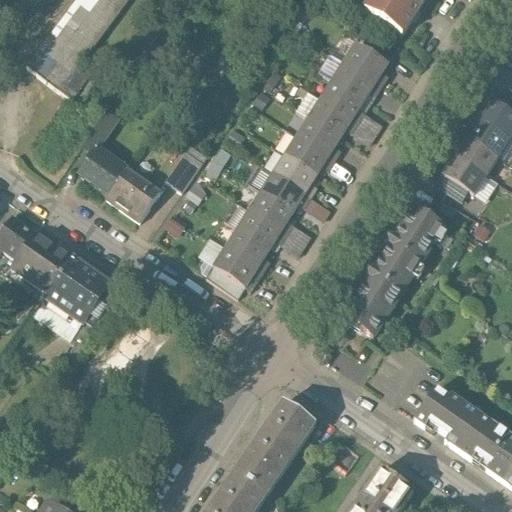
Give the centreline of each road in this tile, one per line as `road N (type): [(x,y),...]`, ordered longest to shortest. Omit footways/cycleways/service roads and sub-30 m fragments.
road 1 (residential): [(280,363),(506,0)]
road 2 (residential): [(280,363),(0,174)]
road 3 (residential): [(495,511),(280,363)]
road 4 (residential): [(174,511),(280,363)]
